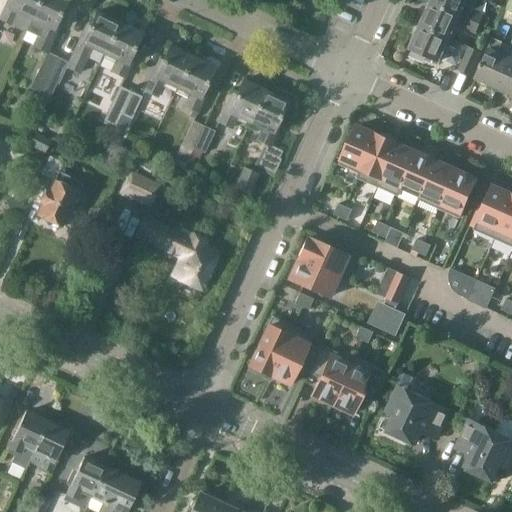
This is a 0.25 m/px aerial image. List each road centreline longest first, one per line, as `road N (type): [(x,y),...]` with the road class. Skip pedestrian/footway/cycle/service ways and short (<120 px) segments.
road 1 (residential): [(197,409),(348,75)]
road 2 (tertiary): [(414,511),(197,409)]
road 3 (tertiary): [(197,409),(0,316)]
road 4 (residential): [(348,75),(183,0)]
road 5 (residential): [(511,147),(348,75)]
